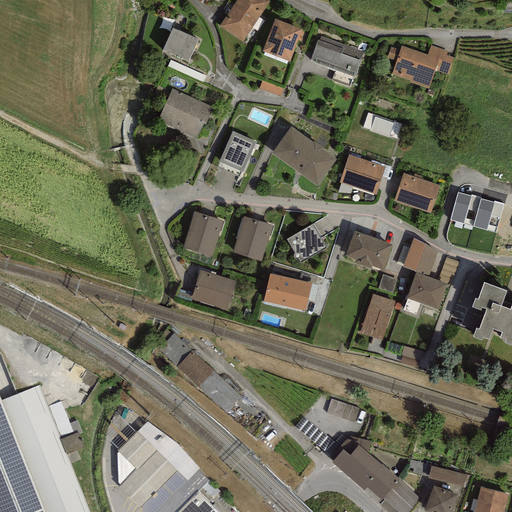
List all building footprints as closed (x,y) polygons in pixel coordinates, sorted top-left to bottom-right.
[(269,1),(267,0),(236,0),(219,26),(242,42),(269,1)] [(302,29),(275,19),(262,51),(289,61),(302,29)] [(198,39),(172,28),(162,50),(188,61),(198,39)] [(364,52),(321,37),(319,40),(317,39),(310,60),(315,62),(315,63),(355,77),(364,52)] [(447,51),(430,45),(427,54),(401,46),(400,50),(396,61),(391,74),(410,80),(409,82),(428,89),(435,70),(448,75),(454,58),(446,55),(447,51)] [(396,61),(400,50),(391,47),(387,58),(396,61)] [(203,83),(206,76),(170,60),(167,66),(203,83)] [(284,88),(262,80),(259,88),(281,97),(284,88)] [(211,108),(172,89),(158,119),(196,136),(202,122),(204,123),(211,108)] [(396,138),(401,124),(368,112),(363,127),(370,129),(370,131),(388,138),(389,136),(396,138)] [(313,142),(290,127),(271,153),(317,186),(336,160),(322,150),(323,148),(313,141),(313,142)] [(256,142),(232,131),(219,161),(242,172),(256,142)] [(385,167),(348,155),(339,183),(376,195),(385,167)] [(440,186),(403,173),(393,201),(431,214),(440,186)] [(471,196),(458,193),(450,221),(464,224),(467,209),(471,196)] [(477,212),(480,199),(481,197),(472,195),(471,196),(467,209),(477,212)] [(494,203),(480,199),(473,226),(486,230),(490,216),(494,203)] [(494,201),(494,203),(490,216),(500,218),(504,204),(494,201)] [(222,220),(194,212),(183,248),(211,257),(222,220)] [(272,225),(243,216),(232,253),(261,261),(272,225)] [(312,224),(286,239),(294,253),(294,254),(293,255),(293,256),(293,257),(293,258),(294,258),(295,259),(296,259),(297,259),(298,259),(300,263),(326,248),(312,224)] [(392,245),(353,231),(344,257),(355,260),(354,263),(371,269),(372,266),(383,270),(392,245)] [(425,243),(413,238),(402,267),(415,272),(428,277),(437,252),(425,243)] [(459,262),(446,257),(437,280),(447,284),(450,285),(459,262)] [(236,282),(200,270),(191,299),(227,311),(236,282)] [(428,277),(415,272),(406,298),(438,310),(447,284),(437,280),(428,277)] [(305,311),(311,283),(269,274),(263,301),(305,311)] [(397,279),(382,274),(377,288),(392,293),(397,279)] [(511,305),(510,310),(501,306),(506,291),(484,283),(478,299),(475,298),(471,307),(480,310),(481,307),(486,309),(479,330),(476,328),(472,337),(481,340),(483,337),(488,339),(492,329),(501,332),(499,338),(506,340),(504,343),(511,346),(511,305)] [(395,302),(372,294),(359,333),(382,341),(395,302)] [(243,398),(180,340),(165,356),(228,414),(243,398)] [(422,352),(403,346),(401,355),(402,356),(419,361),(420,361),(422,352)] [(417,368),(419,361),(402,356),(400,363),(417,368)] [(88,511),(38,386),(1,401),(0,398),(0,511),(88,511)] [(359,408),(331,399),(327,412),(354,422),(359,408)] [(333,443),(303,417),(294,427),(325,452),(333,443)] [(145,511),(177,511),(198,492),(209,481),(198,470),(200,468),(178,445),(147,421),(117,450),(118,452),(117,454),(118,483),(119,485),(118,486),(139,508),(140,507),(145,511)] [(382,499),(399,480),(382,464),(381,465),(358,445),(350,455),(343,450),(331,462),(364,491),(366,487),(381,500),(382,499)] [(431,466),(410,460),(408,467),(413,469),(412,473),(428,477),(431,466)] [(468,475),(431,466),(428,477),(428,478),(464,487),(468,475)] [(408,511),(420,499),(399,480),(382,499),(396,511),(408,511)] [(451,511),(458,495),(433,486),(424,511),(426,511),(451,511)] [(480,487),(473,511),(503,511),(509,494),(480,487)] [(217,511),(198,492),(177,511),(217,511)]
